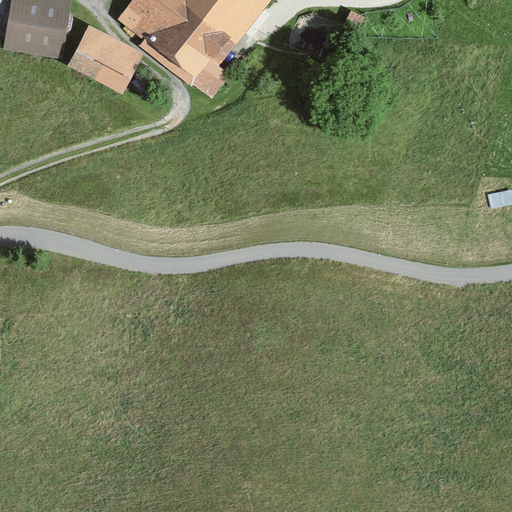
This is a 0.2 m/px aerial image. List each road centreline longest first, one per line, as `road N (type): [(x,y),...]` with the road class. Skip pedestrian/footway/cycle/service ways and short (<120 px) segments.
road 1 (unclassified): [(511,257),(287,245),(158,254),(36,232),(0,234)]
road 2 (track): [(116,30),(172,83),(174,113),(149,130),(0,179)]
